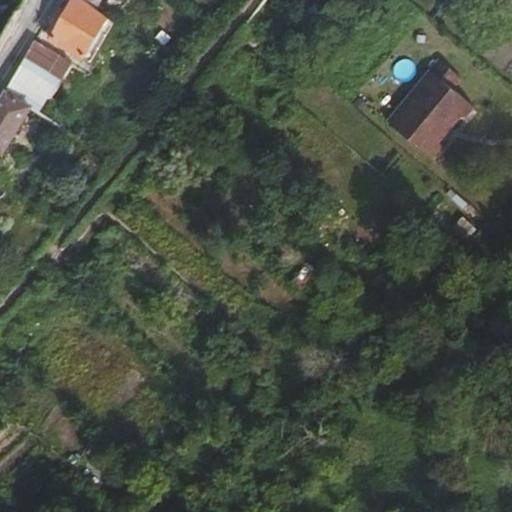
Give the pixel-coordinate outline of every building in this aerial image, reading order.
[(95,8),(84,0),(71,0),(52,37),(84,57),(106,16),(95,8)] [(23,60),(61,82),(74,59),(35,38),(23,60)] [(450,72),(427,51),(372,112),(417,151),(428,139),(424,136),(447,111),(450,114),(462,101),(441,82),(450,72)] [(0,101),(0,157),(31,106),(8,89),(0,101)] [(123,177),(113,187),(123,196),(132,186),(123,177)] [(55,261),(44,274),(54,283),(65,270),(55,261)] [(258,359),(250,367),(261,378),(269,370),(258,359)]
